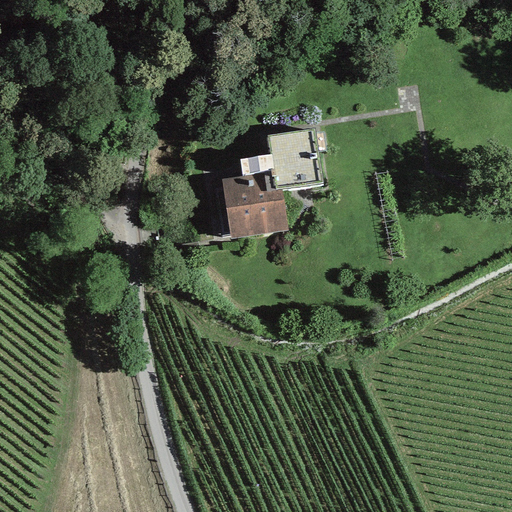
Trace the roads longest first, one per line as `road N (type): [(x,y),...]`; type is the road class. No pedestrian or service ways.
road 1 (residential): [(181,511),(135,347),(127,251),(160,0)]
road 2 (track): [(511,269),(347,343),(297,344),(247,332),(127,251)]
